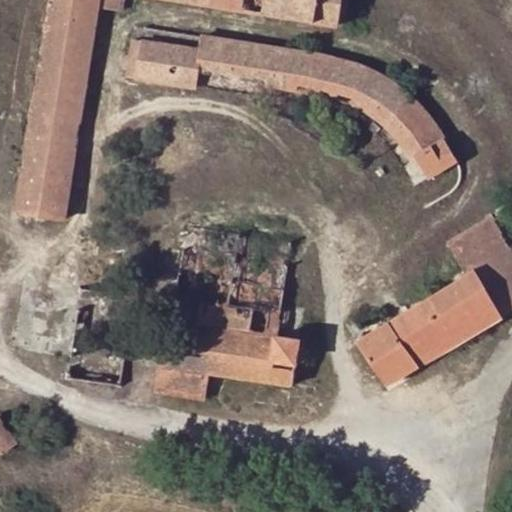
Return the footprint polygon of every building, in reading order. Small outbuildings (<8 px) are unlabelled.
[(46,0),(15,213),(66,221),(98,8),(123,12),(124,0),(46,0)] [(341,0),(186,0),(337,26),(341,0)] [(133,79),(141,39),(130,36),(123,77),(133,79)] [(205,38),(204,48),(297,63),(325,69),(342,73),(353,79),(369,86),(383,94),(394,103),(404,111),(413,119),(420,128),(426,136),(433,146),(439,156),(445,165),(454,161),(448,148),(434,129),(426,117),(398,90),(378,78),(363,70),(354,67),(343,63),(330,59),(319,57),(205,38)] [(188,46),(141,39),(133,79),(181,87),(188,46)] [(204,48),(188,46),(181,87),(196,89),(199,78),(204,48)] [(297,63),(204,48),(199,78),(258,87),(299,94),(318,97),(329,101),(342,103),(364,114),(370,118),(387,132),(402,151),(411,164),(420,180),(445,165),(439,156),(433,146),(426,136),(420,128),(413,119),(404,111),(394,103),(383,94),(369,86),(353,79),(342,73),(325,69),(297,63)] [(511,308),(511,253),(488,216),(446,241),(462,272),(356,338),(387,385),(511,308)] [(291,243),(187,225),(171,319),(164,320),(153,393),(203,401),(208,374),(318,389),(322,360),(298,356),(300,338),(276,334),(291,243)] [(17,444),(0,420),(0,456),(17,444)]
